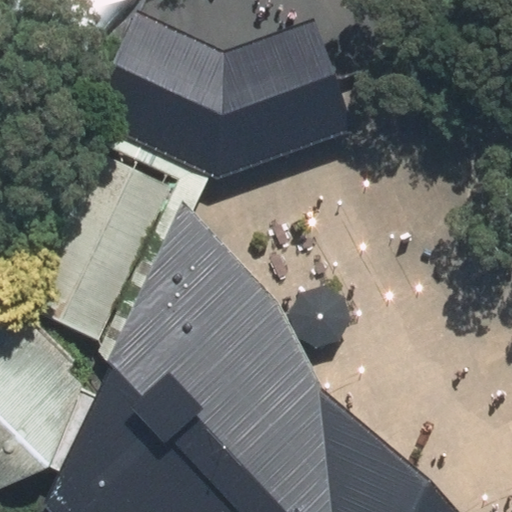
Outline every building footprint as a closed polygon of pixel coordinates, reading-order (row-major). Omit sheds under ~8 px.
[(0,0),(0,21),(18,67),(46,112),(85,140),(175,183),(194,206),(201,185),(207,170),(90,116),(68,95),(46,52),(33,18),(35,9),(41,3),(60,4),(86,10),(106,30),(132,0),(0,0)] [(140,7),(90,116),(207,170),(224,177),(359,126),(337,67),(317,14),(229,47),(140,7)] [(101,349),(114,366),(103,391),(85,382),(48,465),(61,468),(47,502),(57,511),(338,511),(326,385),(280,295),(220,233),(194,206),(175,183),(85,140),(24,294),(107,336),(101,349)] [(0,485),(48,465),(85,382),(71,365),(80,360),(0,280),(0,485)] [(467,511),(439,477),(326,385),(338,511),(467,511)]
